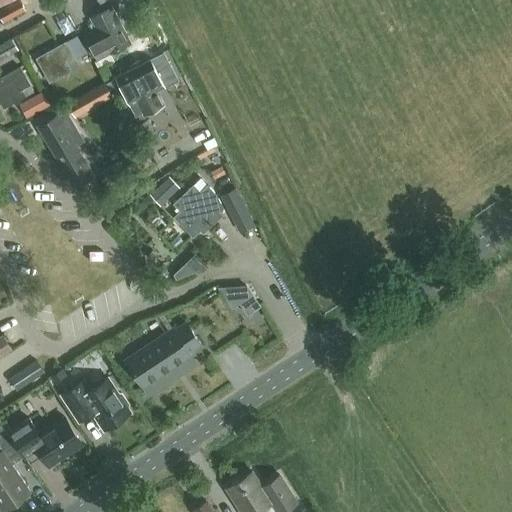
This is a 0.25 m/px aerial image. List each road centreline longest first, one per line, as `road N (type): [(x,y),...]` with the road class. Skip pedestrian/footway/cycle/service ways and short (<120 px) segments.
road 1 (tertiary): [(82,511),(308,360)]
road 2 (tertiary): [(308,360),(511,225)]
road 3 (residential): [(155,299),(73,350),(49,351),(30,335),(0,262)]
road 4 (residential): [(155,299),(238,267),(250,271),(308,360)]
road 5 (residential): [(199,144),(81,216)]
